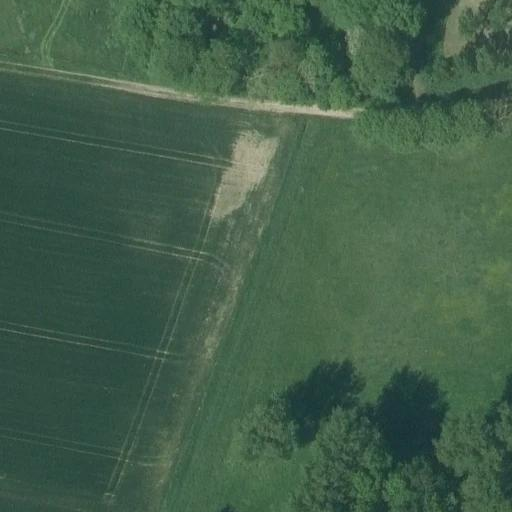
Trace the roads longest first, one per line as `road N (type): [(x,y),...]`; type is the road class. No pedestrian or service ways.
road 1 (track): [(0,66),(127,89),(416,119)]
road 2 (track): [(423,0),(416,119),(511,105)]
